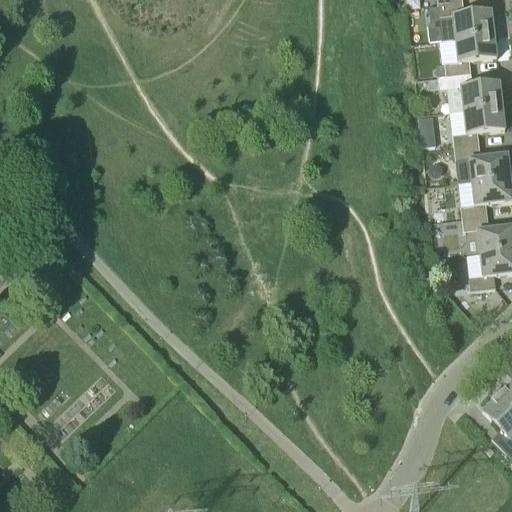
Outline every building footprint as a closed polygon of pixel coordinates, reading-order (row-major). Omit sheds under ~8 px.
[(435,0),(437,10),(462,7),(460,0),(435,0)] [(439,23),(441,46),(493,40),(490,16),(463,19),(462,7),(437,10),(438,23),(439,23)] [(441,46),(454,45),(457,68),(444,69),(445,82),(470,79),(469,67),(496,63),(493,40),(441,46)] [(501,111),(499,88),(471,91),(470,79),(445,82),(437,83),(438,95),(446,94),(449,117),(501,111)] [(449,117),(452,141),(453,153),(478,150),(477,138),(504,135),(501,111),(449,117)] [(421,142),(418,143),(420,152),(422,152),(434,151),(433,141),(421,142)] [(453,153),(457,189),(471,187),(509,183),(507,159),(480,163),(478,150),(453,153)] [(511,205),(509,183),(471,187),(473,211),(460,212),(461,225),(486,222),(485,210),(511,206),(511,205)] [(464,237),(467,260),(511,255),(511,231),(488,234),(486,222),(461,225),(463,237),(464,237)] [(511,255),(467,260),(467,261),(479,260),(482,282),(468,284),(470,296),(494,294),(493,281),(511,278),(511,255)] [(511,414),(511,385),(498,400),(511,414)] [(511,443),(510,441),(511,439),(511,414),(498,400),(481,415),(499,434),(490,443),(499,452),(511,465),(511,443)]
